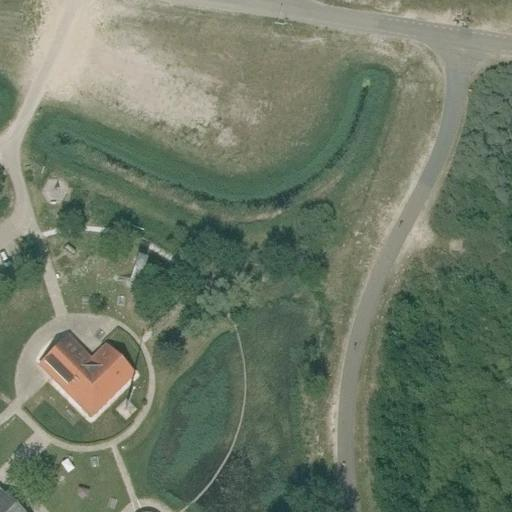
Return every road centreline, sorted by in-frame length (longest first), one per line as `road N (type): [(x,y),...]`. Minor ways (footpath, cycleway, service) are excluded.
road 1 (unclassified): [(350,511),(343,425),(358,333),(441,141),(466,38)]
road 2 (unclassified): [(466,38),(277,8)]
